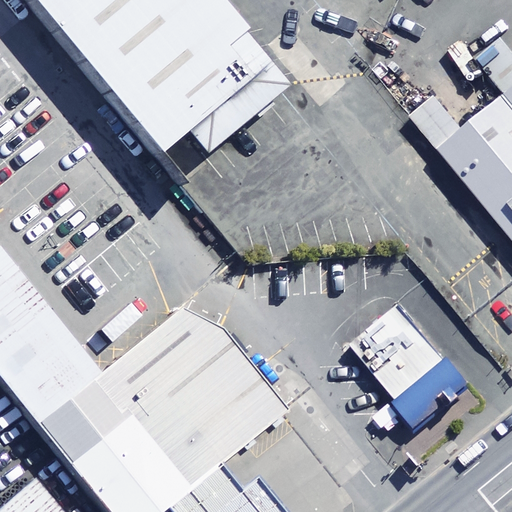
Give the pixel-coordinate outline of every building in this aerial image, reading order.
[(282,89),(207,0),(17,0),(150,159),(178,136),(198,159),(282,89)] [(511,91),(440,151),(511,238),(511,91)] [(215,332),(173,312),(93,376),(0,259),(0,405),(92,511),(157,511),(281,413),(215,332)] [(470,387),(402,306),(345,353),(412,435),(470,387)] [(48,511),(29,489),(0,511),(48,511)]
